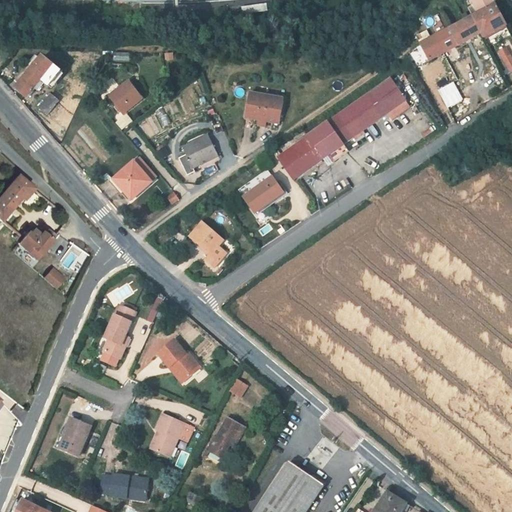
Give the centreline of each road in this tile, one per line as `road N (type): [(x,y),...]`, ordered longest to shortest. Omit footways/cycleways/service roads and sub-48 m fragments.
road 1 (residential): [(198,306),(511,98)]
road 2 (secondary): [(435,511),(198,306)]
road 3 (secondary): [(120,239),(0,109)]
road 4 (residential): [(106,258),(0,144)]
road 5 (residential): [(52,373),(0,509)]
road 6 (residential): [(106,258),(52,373)]
